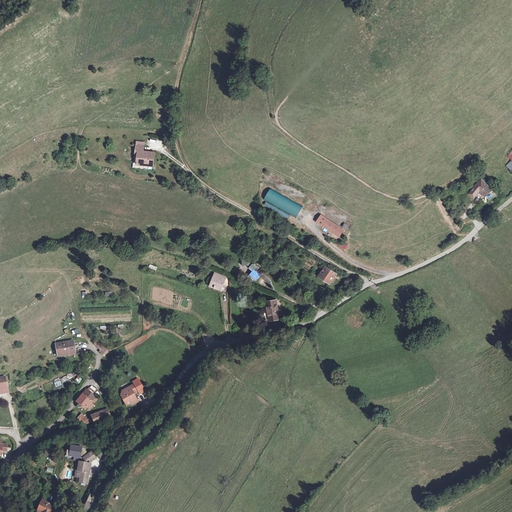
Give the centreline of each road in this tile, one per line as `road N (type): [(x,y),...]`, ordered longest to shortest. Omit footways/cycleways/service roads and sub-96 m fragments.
road 1 (track): [(200,0),(173,102),(175,142),(188,171),(369,283)]
road 2 (unclassified): [(195,363),(215,344),(309,324),(369,283),(451,249),(511,199)]
road 3 (residential): [(0,268),(65,275),(97,354),(70,407),(21,444)]
road 4 (residential): [(24,451),(66,429),(116,430),(195,363)]
road 5 (unclassified): [(82,511),(161,423),(195,363)]
